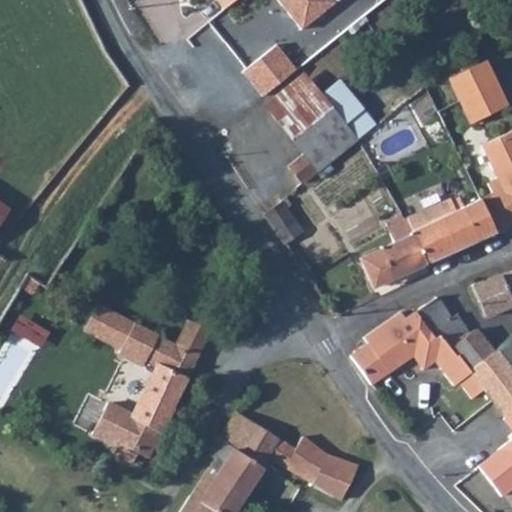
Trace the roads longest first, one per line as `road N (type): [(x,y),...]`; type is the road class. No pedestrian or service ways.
road 1 (tertiary): [(107,0),(191,144),(449,511)]
road 2 (track): [(0,299),(19,272),(26,238),(14,197),(0,183)]
